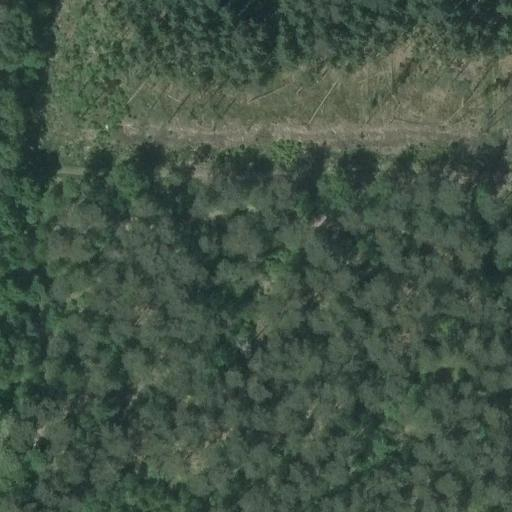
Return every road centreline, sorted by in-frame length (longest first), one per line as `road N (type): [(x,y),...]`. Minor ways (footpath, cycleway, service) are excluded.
road 1 (track): [(458,165),(0,158)]
road 2 (track): [(0,212),(14,0)]
